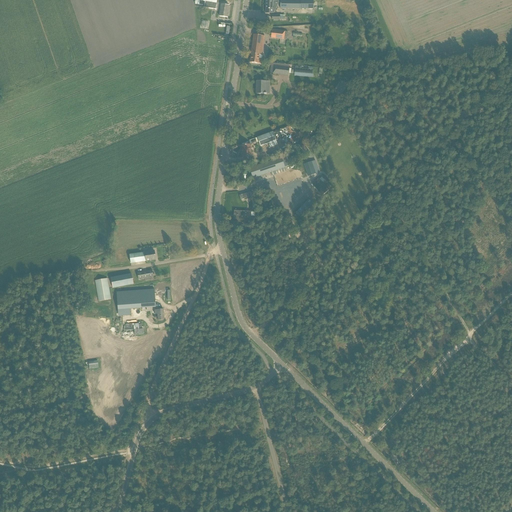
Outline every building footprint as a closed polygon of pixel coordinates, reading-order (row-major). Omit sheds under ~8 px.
[(279,3),(278,0),(265,0),(265,13),(272,13),(272,6),(274,6),(274,3),(279,3)] [(280,8),(285,8),(313,9),(313,1),(280,0),(280,8)] [(197,4),(204,5),(204,8),(216,10),(217,4),(198,1),(197,4)] [(219,16),(227,17),(229,6),(221,4),(219,16)] [(270,37),(270,38),(284,40),(285,32),(271,30),(271,32),(270,37)] [(250,63),(261,64),(262,59),(259,58),(259,55),(262,55),(265,36),(254,35),(250,63)] [(265,94),(266,82),(257,82),(257,94),(263,94),(263,95),(266,95),(266,94),(265,94)] [(257,137),(260,147),(276,141),(272,132),(257,137)] [(241,152),(242,157),(252,156),(250,144),(241,146),(242,152),(241,152)] [(267,173),(284,167),(281,158),(264,164),(249,168),(252,178),(267,173)] [(316,185),(314,187),(322,196),(329,190),(319,179),(314,183),(316,185)] [(301,217),(314,205),(309,199),(295,212),(301,217)] [(250,216),(251,212),(239,211),(234,211),(234,219),(237,219),(237,222),(244,223),(244,222),(254,222),(254,217),(250,216)] [(129,255),(130,258),(131,263),(155,260),(154,251),(129,255)] [(137,273),(138,280),(153,277),(152,270),(137,273)] [(111,278),(113,288),(133,284),(131,274),(111,278)] [(95,281),(99,301),(111,299),(107,279),(95,281)] [(130,315),(130,309),(156,307),(154,290),(116,292),(118,316),(130,315)] [(154,310),(150,310),(150,315),(155,314),(157,314),(158,320),(159,320),(164,320),(163,310),(158,310),(154,310)] [(97,361),(89,362),(89,366),(89,369),(98,368),(98,365),(97,361)]
